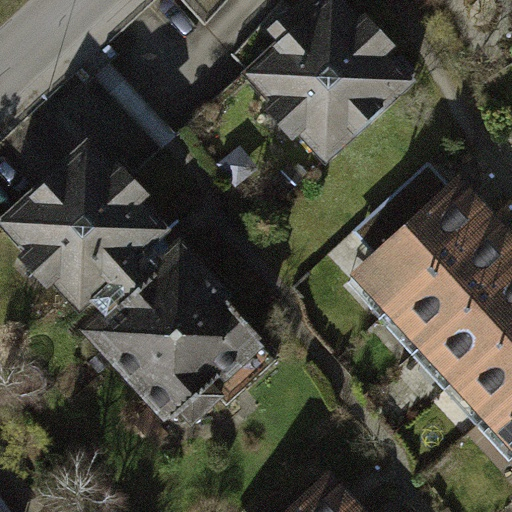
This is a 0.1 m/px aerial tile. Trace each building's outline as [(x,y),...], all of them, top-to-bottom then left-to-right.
[(478,0),(488,14),(510,0),(478,0)] [(345,10),(260,96),(360,194),(445,108),(345,10)] [(24,241),(105,334),(196,257),(115,163),(24,241)] [(350,263),(384,299),(480,208),(445,172),(350,263)] [(511,260),(511,241),(480,208),(384,299),(426,343),(511,260)] [(307,386),(196,257),(105,334),(216,463),(307,386)] [(511,331),(511,260),(426,343),(461,380),(511,331)] [(511,389),(511,331),(461,380),(488,411),(511,389)] [(511,389),(488,411),(511,440),(511,389)]
